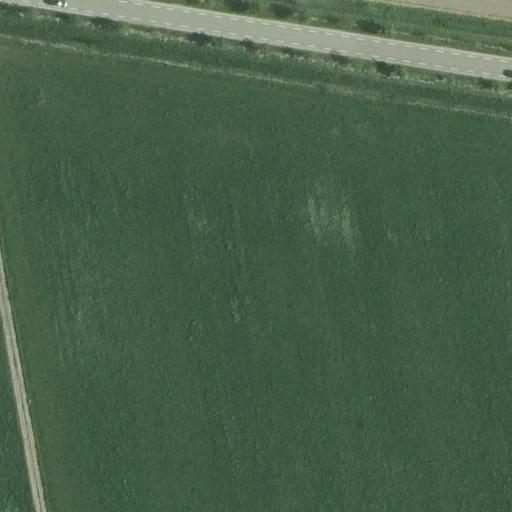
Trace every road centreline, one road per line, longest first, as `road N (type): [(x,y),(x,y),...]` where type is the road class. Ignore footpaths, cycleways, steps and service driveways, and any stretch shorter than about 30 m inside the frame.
road 1 (tertiary): [(511,73),(30,0)]
road 2 (unclassified): [(42,511),(0,263)]
